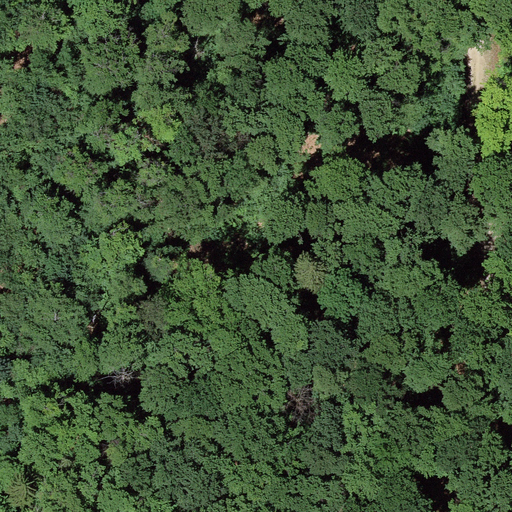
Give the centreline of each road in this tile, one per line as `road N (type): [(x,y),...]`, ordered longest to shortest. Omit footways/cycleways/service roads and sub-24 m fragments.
road 1 (track): [(511,311),(479,191),(472,0)]
road 2 (track): [(511,407),(405,478),(321,511)]
